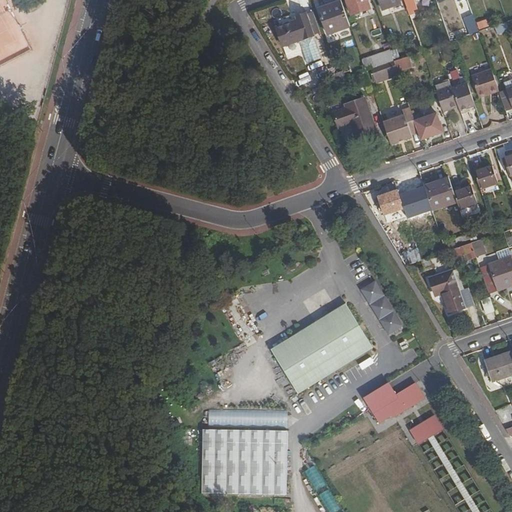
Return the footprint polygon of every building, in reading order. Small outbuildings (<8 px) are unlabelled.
[(369,8),(366,0),(346,0),(351,14),(369,8)] [(404,0),(410,14),(415,13),(414,10),(418,8),(414,0),(404,0)] [(327,33),(349,25),(341,1),(319,9),(327,33)] [(314,35),(320,33),(312,10),(306,12),(314,35)] [(322,58),(314,35),(306,12),(295,16),(296,20),(276,27),(282,46),(299,40),(307,63),(322,58)] [(472,34),(478,32),(473,17),(467,19),(472,34)] [(478,23),(480,30),(491,26),(488,19),(478,23)] [(361,61),(365,71),(385,64),(382,54),(361,61)] [(408,56),(394,61),(397,71),(411,66),(408,56)] [(395,67),(387,69),(380,72),(373,74),(375,82),(397,75),(395,67)] [(486,96),(499,92),(492,70),(472,76),(479,96),(485,94),(486,96)] [(507,90),(501,92),(507,110),(511,108),(511,80),(505,83),(507,90)] [(436,91),(439,99),(443,112),(459,106),(461,111),(475,106),(476,106),(468,83),(467,83),(453,88),(452,86),(436,91)] [(375,131),(364,98),(345,104),(346,109),(334,113),(339,128),(351,123),(356,137),(375,131)] [(405,116),(411,136),(419,133),(414,121),(410,109),(403,111),(405,116)] [(390,110),(382,112),(384,121),(392,119),(390,110)] [(437,113),(420,119),(414,121),(419,133),(421,140),(427,138),(443,133),(437,113)] [(383,123),(391,146),(412,138),(411,136),(405,116),(383,123)] [(492,166),(474,172),(480,189),(498,183),(492,166)] [(448,177),(424,185),(433,211),(457,203),(454,193),(448,177)] [(417,248),(421,261),(422,260),(429,258),(447,252),(443,243),(433,211),(424,185),(413,189),(427,230),(424,231),(429,244),(424,246),(422,242),(417,244),(418,248),(417,248)] [(472,187),(454,193),(457,203),(460,209),(477,203),(472,187)] [(404,209),(398,191),(379,197),(385,215),(404,209)] [(483,254),(478,241),(471,243),(476,257),(483,254)] [(476,257),(471,243),(458,248),(451,251),(449,251),(452,259),(464,255),(466,254),(469,260),(471,260),(476,258),(476,257)] [(401,253),(406,266),(421,261),(417,248),(401,253)] [(472,263),(471,260),(469,260),(466,254),(464,255),(466,261),(467,265),(472,263)] [(429,258),(422,260),(425,269),(432,266),(429,258)] [(498,291),(507,288),(505,283),(511,281),(511,258),(490,266),(498,291)] [(450,313),(466,307),(454,271),(431,279),(436,295),(443,293),(450,313)] [(376,282),(363,291),(389,334),(403,325),(376,282)] [(488,314),(495,311),(491,300),(484,302),(488,314)] [(346,303),(271,349),(298,394),(374,348),(346,303)] [(511,375),(511,352),(485,362),(492,382),(511,375)] [(390,384),(365,399),(380,423),(392,416),(394,418),(426,399),(416,384),(397,396),(390,384)] [(435,415),(410,430),(418,444),(443,429),(435,415)] [(290,435),(206,434),(205,497),(289,497),(290,435)]
